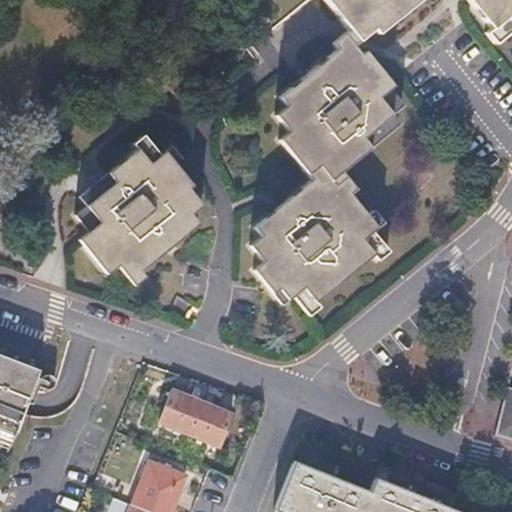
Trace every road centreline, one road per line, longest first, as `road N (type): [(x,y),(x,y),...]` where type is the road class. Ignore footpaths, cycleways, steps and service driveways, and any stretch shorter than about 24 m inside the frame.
road 1 (residential): [(0,296),(292,393)]
road 2 (residential): [(511,207),(292,393)]
road 3 (residential): [(292,393),(511,464)]
road 4 (residential): [(243,511),(292,393)]
